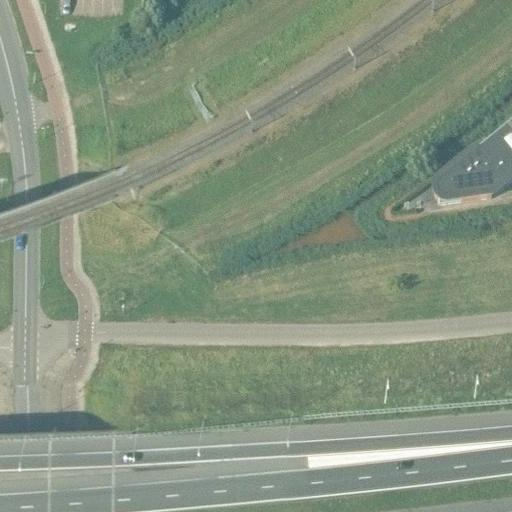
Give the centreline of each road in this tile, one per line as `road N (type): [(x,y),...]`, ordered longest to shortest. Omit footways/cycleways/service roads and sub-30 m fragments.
road 1 (motorway): [(511,459),(321,484),(0,506)]
road 2 (motorway): [(511,446),(307,445),(0,460)]
road 3 (unclassified): [(511,322),(417,332),(84,331)]
road 4 (tertiary): [(24,344),(25,175),(0,41)]
road 5 (track): [(57,106),(117,93),(278,0)]
road 6 (tertiary): [(18,511),(24,344)]
